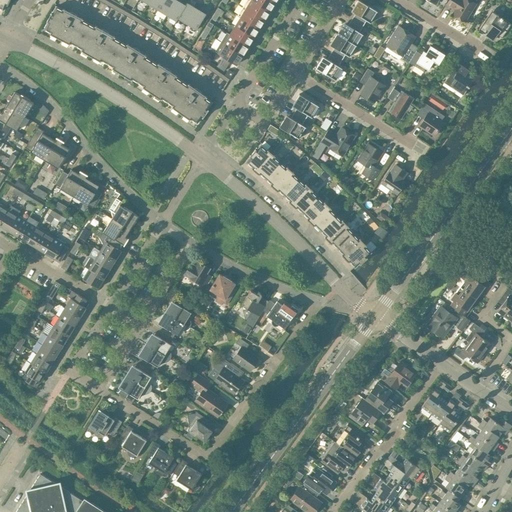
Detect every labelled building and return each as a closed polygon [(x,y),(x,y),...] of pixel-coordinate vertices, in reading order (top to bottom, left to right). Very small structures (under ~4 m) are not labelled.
[(0,0),(0,8),(4,10),(6,4),(7,5),(9,0),(0,0)] [(150,0),(148,4),(158,10),(163,0),(150,0)] [(163,0),(158,10),(167,15),(175,0),(163,0)] [(176,21),(178,18),(187,3),(186,3),(185,5),(176,0),(175,0),(167,15),(176,21)] [(251,0),(246,0),(243,6),(264,20),(269,11),(251,0)] [(251,0),(269,11),(275,2),(270,0),(251,0)] [(352,19),(363,26),(366,20),(370,23),(371,22),(370,22),(377,11),(377,12),(377,11),(359,0),(358,0),(351,11),(355,13),(352,19)] [(449,0),(447,4),(455,9),(452,14),(465,22),(476,4),(469,0),(449,0)] [(178,18),(187,24),(196,8),(187,3),(178,18)] [(48,22),(44,29),(51,32),(50,34),(60,39),(69,44),(70,43),(76,46),(82,35),(88,23),(82,20),(83,19),(73,14),(71,12),(63,9),(63,10),(56,6),(53,12),(52,13),(51,13),(49,16),(47,21),(48,22)] [(237,15),(241,17),(259,28),(264,20),(243,6),(237,15)] [(196,8),(187,24),(196,30),(205,15),(206,14),(196,8)] [(488,15),(478,29),(489,36),(494,39),(497,34),(502,38),(511,24),(497,14),(491,10),(488,15)] [(241,17),(235,26),(253,37),(259,28),(241,17)] [(337,33),(356,45),(362,34),(363,35),(363,34),(359,32),(363,26),(352,19),(348,25),(344,23),(337,33)] [(82,35),(76,46),(82,49),(82,50),(91,56),(100,61),(101,60),(107,63),(114,52),(120,41),(114,38),(114,36),(105,31),(95,26),(95,27),(88,23),(82,35)] [(235,26),(230,35),(248,46),(253,37),(235,26)] [(409,63),(416,51),(417,50),(409,46),(415,36),(399,26),(386,46),(402,56),(400,58),(408,63),(409,63)] [(242,55),(248,46),(230,35),(226,32),(221,42),(242,55)] [(331,53),(342,60),(345,54),(349,57),(350,56),(349,56),(356,45),(356,46),(356,45),(337,33),(336,33),(337,34),(330,45),(334,47),(331,53)] [(114,52),(107,63),(113,67),(112,68),(122,74),(131,79),(132,78),(137,82),(144,71),(151,60),(145,57),(146,55),(136,50),(127,44),(126,45),(120,41),(114,52)] [(242,55),(221,42),(215,51),(236,64),(242,55)] [(416,51),(409,63),(423,72),(426,68),(428,70),(433,61),(438,64),(445,54),(430,45),(426,52),(424,51),(422,54),(416,51)] [(342,60),(331,53),(327,59),(323,56),(316,67),(315,67),(335,80),(335,79),(341,68),(342,69),(342,68),(338,66),(342,60)] [(230,62),(223,57),(217,66),(224,71),(230,62)] [(144,71),(137,82),(143,86),(143,87),(152,93),(161,99),(161,98),(167,102),(174,91),(182,81),(176,77),(176,76),(167,69),(158,63),(157,64),(151,60),(144,71)] [(457,62),(444,82),(463,95),(476,75),(468,70),(469,70),(457,62)] [(380,92),(384,85),(371,77),(374,72),(368,68),(361,79),(367,82),(360,94),(374,102),(377,98),(379,97),(381,94),(380,92)] [(228,69),(225,75),(230,78),(233,73),(228,69)] [(174,91),(167,102),(173,106),(172,107),(181,113),(190,119),(191,118),(197,123),(200,119),(201,116),(203,117),(205,113),(208,109),(207,109),(212,102),(206,98),(206,97),(200,92),(197,90),(188,84),(188,85),(182,81),(174,91)] [(410,105),(414,98),(401,90),(400,92),(393,88),(395,86),(394,86),(387,97),(388,97),(390,95),(396,99),(388,111),(401,119),(407,110),(409,111),(413,106),(410,105)] [(6,105),(25,116),(32,104),(33,103),(30,101),(30,100),(23,95),(22,96),(15,91),(6,105)] [(294,113),(305,120),(308,115),(312,117),(318,106),(319,106),(299,94),(300,95),(293,106),(297,108),(294,113)] [(441,121),(444,116),(424,102),(417,115),(419,113),(425,117),(419,125),(434,135),(437,131),(438,131),(439,129),(443,122),(441,121)] [(25,116),(6,105),(2,112),(0,111),(0,119),(11,126),(10,126),(17,130),(18,129),(17,129),(25,116)] [(305,120),(294,113),(291,118),(287,115),(280,126),(279,126),(299,138),(305,127),(306,127),(302,124),(305,120)] [(0,140),(1,141),(10,126),(11,126),(0,119),(0,140)] [(270,124),(267,129),(277,136),(280,131),(270,124)] [(37,127),(30,138),(36,142),(43,130),(37,127)] [(342,155),(355,135),(342,127),(337,135),(328,130),(321,141),(330,146),(329,148),(342,155)] [(55,141),(55,140),(48,136),(50,134),(43,130),(36,142),(30,138),(25,148),(31,151),(30,151),(32,152),(44,159),(55,141)] [(55,141),(44,159),(56,167),(58,168),(69,149),(61,144),(63,142),(64,142),(56,137),(56,138),(55,140),(55,141)] [(379,169),(373,166),(382,152),(368,143),(358,160),(365,165),(365,168),(362,173),(373,180),(379,169)] [(255,171),(271,152),(268,149),(267,150),(260,145),(256,150),(255,149),(249,156),(250,157),(246,162),(252,167),(251,168),(255,171)] [(265,178),(280,162),(274,157),(275,156),(271,152),(255,171),(259,174),(259,173),(265,178)] [(286,167),(280,162),(265,178),(271,184),(270,185),(274,188),(290,169),(287,166),(286,167)] [(401,180),(407,172),(396,164),(390,173),(389,172),(382,183),(397,194),(405,183),(401,180)] [(55,184),(60,187),(60,188),(61,189),(61,188),(73,196),(85,177),(85,178),(86,175),(87,176),(88,175),(80,170),(79,171),(80,171),(79,174),(71,169),(68,174),(63,171),(55,184)] [(294,173),(290,169),(274,188),(277,191),(278,190),(284,195),(299,179),(293,173),(294,173)] [(92,195),(99,183),(93,180),(92,182),(85,178),(85,177),(73,196),(86,203),(87,204),(93,208),(98,198),(92,195)] [(305,184),(299,179),(284,195),(290,200),(289,201),(292,205),(309,187),(306,183),(305,184)] [(23,181),(20,187),(25,190),(29,184),(23,181)] [(105,187),(99,183),(92,195),(98,198),(105,187)] [(312,190),(309,187),(292,205),(295,208),(296,207),(302,212),(317,197),(311,191),(312,190)] [(42,190),(38,196),(44,199),(47,193),(42,190)] [(17,195),(22,198),(26,201),(29,196),(20,191),(17,195)] [(26,201),(35,206),(38,202),(29,196),(26,201)] [(323,202),(317,197),(302,212),(308,218),(307,219),(310,222),(327,205),(324,201),(323,202)] [(111,218),(130,229),(138,216),(131,211),(131,210),(124,205),(123,207),(120,205),(122,202),(116,198),(109,210),(112,212),(113,216),(111,218)] [(0,222),(8,209),(0,204),(0,222)] [(331,208),(327,205),(310,222),(313,225),(314,225),(320,230),(336,215),(330,209),(331,208)] [(0,225),(8,230),(17,215),(8,209),(0,222),(0,225)] [(54,217),(49,214),(48,214),(45,219),(50,222),(54,217)] [(8,230),(17,236),(27,220),(17,215),(8,230)] [(336,215),(320,230),(325,236),(324,237),(328,240),(345,223),(342,219),(341,220),(336,215)] [(130,229),(111,218),(104,230),(103,232),(111,237),(111,236),(123,244),(122,244),(124,245),(123,245),(124,246),(129,238),(128,237),(128,238),(125,237),(130,229)] [(17,236),(27,241),(36,226),(27,220),(17,236)] [(345,223),(328,240),(331,243),(332,242),(337,248),(353,233),(348,227),(349,226),(345,223)] [(27,241),(36,247),(45,232),(36,226),(27,241)] [(36,247),(45,252),(45,253),(54,237),(45,232),(36,247)] [(100,250),(115,260),(121,250),(119,249),(122,244),(123,244),(111,236),(111,237),(103,232),(99,237),(103,245),(100,250)] [(353,233),(337,248),(342,254),(341,255),(345,258),(363,241),(360,238),(359,239),(353,233)] [(45,253),(45,252),(60,262),(69,248),(63,244),(64,243),(54,237),(45,253)] [(363,241),(345,258),(348,261),(349,261),(354,267),(359,263),(360,264),(367,257),(366,256),(371,252),(365,246),(366,245),(363,241)] [(100,250),(94,260),(109,269),(115,260),(100,250)] [(67,256),(61,267),(66,270),(73,259),(67,256)] [(88,269),(104,278),(109,269),(94,260),(90,257),(84,266),(88,269)] [(184,274),(204,286),(205,287),(211,276),(206,273),(210,268),(194,258),(184,274)] [(98,288),(104,278),(88,269),(82,278),(98,288)] [(468,274),(460,286),(476,298),(480,292),(483,288),(485,290),(491,283),(475,272),(471,276),(468,274)] [(219,273),(210,289),(219,295),(215,300),(221,304),(223,302),(226,304),(237,288),(233,286),(235,283),(231,281),(232,280),(223,275),(223,276),(219,273)] [(511,292),(511,290),(511,289),(511,285),(510,284),(507,287),(508,287),(500,298),(505,301),(497,311),(509,320),(511,315),(511,296),(510,295),(511,292)] [(52,285),(46,296),(51,299),(58,288),(52,285)] [(469,308),(476,298),(460,286),(451,299),(454,301),(450,305),(464,316),(466,317),(471,310),(469,308)] [(241,297),(240,298),(241,304),(241,305),(242,305),(242,309),(246,308),(251,311),(244,322),(253,327),(263,310),(269,301),(261,296),(261,295),(261,294),(261,293),(260,293),(258,291),(257,294),(251,290),(247,295),(241,297)] [(65,307),(80,317),(89,302),(72,291),(68,297),(70,298),(65,307)] [(165,312),(190,327),(191,324),(191,322),(190,319),(188,317),(191,312),(189,311),(192,306),(178,297),(175,302),(172,301),(165,312)] [(278,325),(279,325),(284,328),(298,310),(292,305),(291,307),(284,302),(282,305),(277,301),(275,304),(269,300),(269,301),(263,310),(267,314),(266,316),(272,319),(271,320),(271,321),(271,322),(271,323),(271,324),(272,325),(273,326),(274,326),(275,326),(277,326),(278,325)] [(441,306),(426,325),(442,337),(457,318),(441,306)] [(65,307),(59,317),(74,326),(80,317),(65,307)] [(158,329),(172,338),(175,333),(177,335),(180,329),(183,330),(185,330),(188,329),(190,327),(165,312),(158,323),(161,325),(158,329)] [(470,320),(466,317),(464,316),(456,327),(462,331),(470,320)] [(59,317),(53,326),(68,336),(74,326),(59,317)] [(465,339),(469,342),(484,354),(491,344),(480,336),(484,331),(473,322),(469,329),(471,331),(465,339)] [(53,326),(48,335),(63,345),(68,336),(53,326)] [(146,344),(170,359),(171,356),(171,354),(170,351),(168,349),(171,344),(169,343),(172,338),(158,329),(155,334),(152,333),(146,344)] [(48,335),(42,344),(57,354),(63,345),(48,335)] [(241,347),(233,359),(250,371),(259,359),(245,349),(249,344),(239,337),(235,342),(241,347)] [(484,354),(469,342),(462,351),(457,347),(454,352),(463,360),(467,355),(478,363),(484,354)] [(42,344),(36,353),(51,363),(57,354),(42,344)] [(138,361),(152,370),(155,365),(157,366),(160,361),(163,362),(166,362),(168,361),(170,359),(146,344),(139,355),(141,356),(138,361)] [(10,364),(13,359),(16,354),(12,351),(9,356),(7,358),(7,359),(10,364)] [(36,353),(31,363),(46,372),(51,363),(36,353)] [(205,365),(200,361),(198,360),(192,368),(199,374),(200,373),(205,365)] [(126,376),(150,391),(151,388),(151,385),(150,383),(148,381),(151,376),(149,375),(152,370),(138,361),(135,366),(133,365),(126,376)] [(400,361),(385,382),(395,389),(401,381),(407,386),(416,373),(400,361)] [(218,362),(214,367),(220,372),(214,380),(234,394),(243,380),(218,362)] [(46,372),(31,363),(25,372),(28,374),(24,380),(36,387),(46,372)] [(193,380),(190,384),(200,391),(201,392),(200,394),(195,401),(200,404),(215,415),(225,402),(206,388),(210,383),(200,376),(198,374),(193,380)] [(150,391),(126,376),(119,387),(121,388),(118,393),(132,402),(136,397),(138,398),(141,393),(143,394),(146,394),(148,393),(150,391)] [(378,381),(365,399),(381,411),(383,413),(392,401),(386,396),(391,390),(378,381)] [(446,383),(443,388),(448,391),(451,387),(446,383)] [(440,391),(435,388),(421,407),(431,414),(443,398),(438,395),(440,391)] [(381,411),(365,399),(362,397),(349,416),(361,425),(366,419),(372,423),(381,411)] [(431,414),(441,421),(455,402),(450,399),(448,402),(443,398),(431,414)] [(463,401),(460,406),(465,409),(468,405),(463,401)] [(441,421),(438,424),(449,432),(460,416),(454,412),(457,409),(453,406),(456,403),(455,402),(441,421)] [(103,434),(104,435),(107,432),(113,436),(122,422),(115,417),(113,420),(99,410),(89,426),(95,429),(95,431),(95,433),(95,435),(97,436),(98,437),(100,437),(102,436),(103,434)] [(209,436),(208,435),(212,430),(206,427),(210,421),(196,411),(194,414),(194,413),(187,414),(187,415),(189,427),(188,428),(187,429),(187,430),(188,431),(186,434),(192,438),(192,437),(199,436),(204,440),(205,440),(206,440),(207,440),(208,440),(209,439),(209,438),(209,437),(209,436)] [(480,423),(499,436),(502,432),(505,434),(511,425),(501,418),(498,422),(490,417),(487,422),(483,419),(480,423)] [(348,433),(339,445),(355,457),(364,444),(361,441),(365,435),(349,423),(344,430),(348,433)] [(481,429),(478,434),(496,447),(499,443),(495,441),(499,436),(480,423),(478,427),(481,429)] [(127,425),(119,439),(124,442),(121,446),(128,450),(128,451),(128,453),(128,454),(129,455),(131,456),(132,456),(134,455),(135,454),(137,455),(146,440),(131,431),(133,428),(127,425)] [(457,431),(452,437),(458,441),(463,435),(457,431)] [(468,440),(472,443),(472,442),(487,453),(487,452),(490,448),(493,451),(496,447),(478,434),(475,438),(471,436),(468,440)] [(168,476),(169,475),(176,463),(171,460),(173,457),(159,448),(160,445),(154,442),(146,456),(151,459),(149,462),(155,467),(155,468),(155,470),(155,471),(157,472),(164,477),(166,477),(168,476)] [(355,457),(339,445),(335,442),(321,461),(338,473),(342,466),(346,469),(355,457)] [(473,448),(469,453),(488,466),(490,462),(487,460),(490,455),(487,452),(487,453),(472,442),(472,443),(469,446),(473,448)] [(390,455),(395,458),(398,453),(394,450),(390,455)] [(463,455),(460,459),(478,472),(481,467),(485,470),(488,466),(469,453),(466,457),(463,455)] [(410,477),(414,480),(421,469),(406,458),(402,463),(399,461),(395,465),(392,463),(410,477)] [(182,459),(173,473),(178,476),(176,480),(192,489),(192,488),(194,489),(195,489),(197,488),(198,487),(198,485),(198,484),(197,482),(196,481),(201,474),(186,465),(188,462),(182,459)] [(461,465),(457,470),(475,483),(478,479),(475,476),(478,472),(460,459),(457,463),(461,465)] [(380,462),(376,467),(381,470),(384,465),(380,462)] [(391,470),(388,475),(403,486),(410,477),(392,463),(388,468),(391,470)] [(307,478),(304,483),(305,484),(316,492),(318,494),(321,489),(327,493),(335,481),(330,478),(332,475),(323,468),(320,471),(318,469),(316,472),(312,469),(308,474),(309,475),(307,478)] [(451,471),(448,475),(466,488),(469,484),(473,487),(475,483),(457,470),(454,474),(451,471)] [(137,471),(132,479),(138,483),(143,475),(137,471)] [(106,511),(84,498),(82,500),(40,473),(15,511),(106,511)] [(396,496),(403,486),(388,475),(384,480),(381,478),(377,482),(396,496)] [(466,488),(448,475),(445,479),(449,482),(445,486),(463,500),(466,495),(463,493),(466,488)] [(377,489),(374,494),(389,506),(396,496),(377,482),(374,487),(377,489)] [(318,494),(316,492),(305,484),(302,489),(300,488),(292,499),(308,511),(312,511),(320,502),(315,498),(318,494)] [(442,497),(439,502),(453,511),(459,511),(460,511),(457,508),(460,504),(442,490),(439,495),(442,497)] [(367,497),(364,502),(377,511),(384,511),(389,506),(374,494),(370,500),(367,497)] [(377,511),(364,502),(360,506),(363,509),(361,511),(377,511)] [(453,511),(439,502),(436,506),(432,504),(429,508),(433,510),(436,511),(453,511)] [(298,511),(287,503),(280,511),(298,511)]
